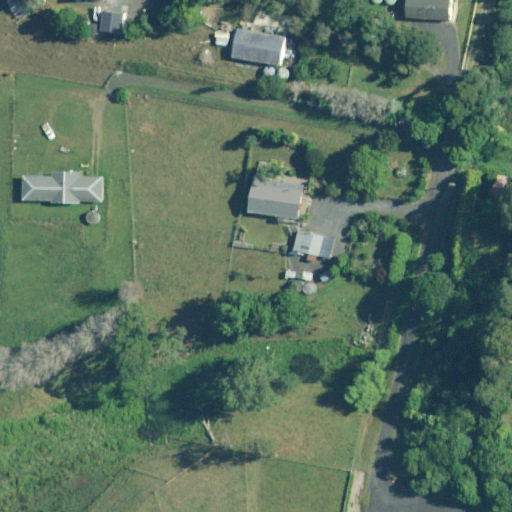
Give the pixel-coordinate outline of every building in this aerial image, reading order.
[(451,0),(408,0),(407,17),(450,20),(451,0)] [(127,7),(106,6),(105,26),(126,27),(127,7)] [(232,58),(284,66),(285,59),(290,59),(293,39),(236,31),(232,58)] [(292,70),(268,66),(266,78),(290,82),(292,70)] [(82,202),(104,202),(104,177),(80,176),(80,172),(54,172),(54,176),(24,176),(24,201),(53,202),(53,204),(82,205),(82,202)] [(511,176),(498,175),(495,199),(511,201),(511,176)] [(255,181),(251,213),(279,216),(278,221),(292,223),(292,218),(300,219),(304,188),(255,181)] [(300,232),(296,251),(300,252),(300,255),(309,257),(308,261),(317,263),(319,256),(333,259),(337,240),(300,232)] [(331,269),(320,276),(326,284),(336,278),(331,269)] [(319,286),(295,280),(293,291),(316,297),(319,286)]
